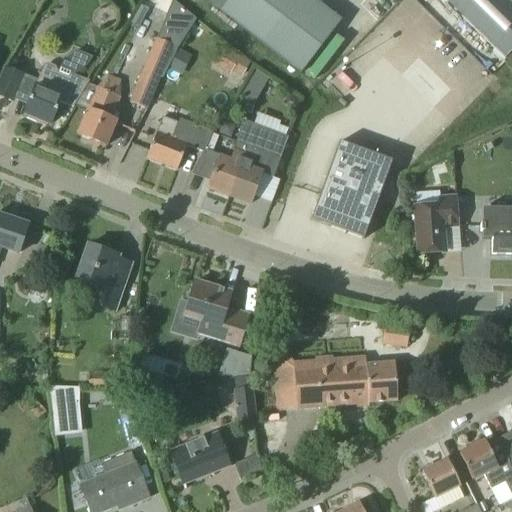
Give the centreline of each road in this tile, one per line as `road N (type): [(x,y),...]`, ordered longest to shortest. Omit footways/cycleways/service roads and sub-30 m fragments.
road 1 (tertiary): [(511,314),(382,299),(292,277),(0,161)]
road 2 (residential): [(379,466),(511,393)]
road 3 (residential): [(265,511),(379,466)]
